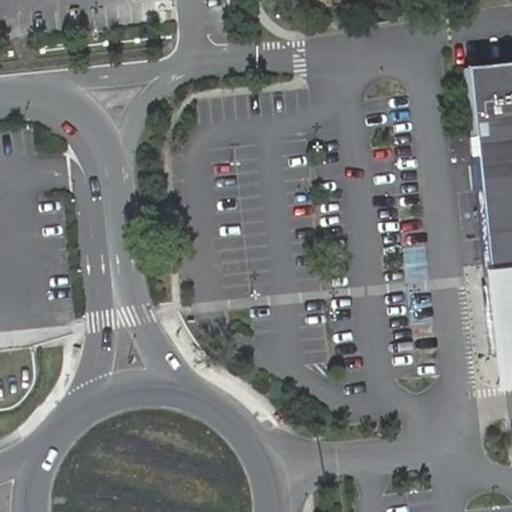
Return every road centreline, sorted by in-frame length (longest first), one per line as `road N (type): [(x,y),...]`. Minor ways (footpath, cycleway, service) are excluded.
road 1 (unclassified): [(110,272),(97,149),(88,134),(52,103),(0,99)]
road 2 (unclassified): [(198,396),(157,356),(110,272)]
road 3 (unclassified): [(110,272),(96,361),(69,417)]
road 4 (tertiary): [(269,511),(253,444),(198,396)]
road 5 (tertiary): [(198,396),(130,388),(69,417)]
